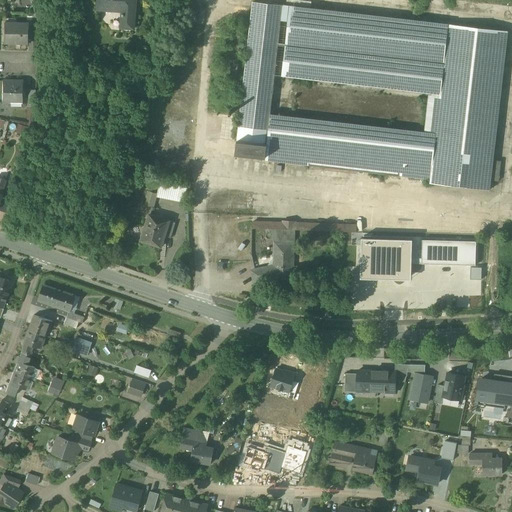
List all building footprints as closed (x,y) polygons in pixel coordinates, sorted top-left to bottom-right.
[(97,0),(97,9),(122,10),(121,27),(133,28),(135,0),(97,0)] [(509,31),(253,1),(234,155),(490,185),(509,31)] [(29,23),(4,22),(3,42),(29,43),(29,23)] [(23,81),(2,81),(2,102),(23,102),(23,81)] [(186,187),(159,182),(157,194),(157,195),(187,200),(186,187)] [(157,194),(147,191),(144,204),(154,207),(157,195),(157,194)] [(405,207),(413,208),(414,193),(398,193),(398,206),(405,206),(405,207)] [(170,221),(149,214),(141,240),(162,247),(166,231),(170,221)] [(176,223),(170,221),(166,231),(173,233),(176,223)] [(282,223),(253,222),(253,228),(269,229),(294,230),(356,232),(356,225),(296,223),(296,221),(282,221),(282,223)] [(294,230),(269,229),(274,241),(273,266),(264,268),(267,279),(274,278),(274,279),(296,280),(296,267),(291,267),(291,259),(293,259),(294,230)] [(412,239),(361,237),(360,278),(411,279),(412,263),(476,265),(476,240),(422,239),(421,258),(411,258),(412,239)] [(264,268),(251,270),(254,281),(254,282),(267,279),(264,268)] [(12,281),(0,277),(0,294),(6,297),(12,281)] [(62,292),(45,286),(41,300),(56,306),(56,307),(64,310),(66,303),(59,300),(62,292)] [(120,309),(123,300),(115,298),(113,306),(120,309)] [(84,317),(69,312),(67,318),(78,322),(82,323),(84,317)] [(53,322),(33,315),(28,330),(45,336),(47,330),(49,331),(53,322)] [(78,322),(67,318),(64,325),(76,328),(78,322)] [(118,322),(116,330),(126,333),(128,326),(118,322)] [(181,333),(169,329),(168,335),(179,339),(181,333)] [(45,336),(28,330),(21,351),(30,355),(33,346),(41,349),(45,336)] [(77,335),(72,348),(86,354),(92,341),(77,335)] [(30,355),(21,351),(13,372),(30,379),(34,367),(26,364),(30,355)] [(133,371),(147,377),(150,369),(136,363),(133,371)] [(99,367),(90,364),(87,373),(97,376),(99,367)] [(379,372),(358,371),(357,390),(378,391),(379,372)] [(30,379),(13,372),(4,393),(14,396),(17,387),(25,390),(30,379)] [(396,372),(379,372),(378,391),(395,391),(396,372)] [(447,372),(444,387),(446,387),(444,397),(460,400),(465,376),(447,372)] [(433,377),(416,373),(410,399),(427,403),(433,377)] [(53,376),(47,392),(58,396),(63,380),(53,376)] [(511,381),(479,377),(475,400),(511,405),(511,381)] [(144,386),(132,382),(129,392),(141,396),(144,386)] [(33,402),(23,397),(19,404),(29,409),(33,402)] [(10,405),(2,401),(0,403),(0,424),(7,428),(12,417),(5,413),(10,405)] [(29,409),(19,404),(16,410),(26,415),(29,409)] [(98,415),(87,412),(85,417),(96,421),(98,415)] [(85,417),(78,415),(73,428),(76,429),(93,435),(94,435),(99,422),(96,421),(85,417)] [(93,435),(76,429),(74,435),(76,436),(91,441),(93,435)] [(202,432),(184,429),(182,438),(199,441),(201,432),(202,433),(202,432)] [(389,432),(381,430),(379,442),(387,443),(389,432)] [(470,432),(462,432),(462,445),(468,445),(470,445),(470,432)] [(91,441),(76,436),(74,442),(79,444),(89,448),(91,441)] [(74,442),(58,437),(53,453),(73,459),(76,452),(79,444),(74,442)] [(199,441),(182,438),(180,448),(193,450),(191,461),(210,464),(213,448),(203,447),(204,442),(199,441)] [(254,440),(243,440),(236,461),(249,462),(249,451),(253,452),(254,440)] [(370,450),(335,442),(331,463),(345,467),(350,464),(349,462),(351,460),(352,461),(352,458),(355,458),(353,469),(372,473),(376,457),(369,455),(370,450)] [(462,445),(457,445),(457,453),(468,454),(468,445),(462,445)] [(253,452),(249,451),(249,462),(262,463),(261,473),(280,475),(281,459),(271,458),(271,453),(253,452)] [(492,455),(470,455),(470,465),(483,465),(483,475),(502,475),(502,459),(492,459),(492,455)] [(432,462),(410,457),(408,468),(421,471),(419,481),(437,485),(440,469),(431,466),(432,462)] [(20,480),(3,474),(0,479),(0,482),(4,485),(6,482),(11,486),(12,484),(17,486),(20,480)] [(40,478),(27,474),(25,482),(37,486),(40,478)] [(11,486),(6,482),(4,485),(0,490),(0,499),(12,507),(22,493),(16,489),(17,486),(12,484),(11,486)] [(143,493),(117,485),(110,508),(123,511),(124,505),(139,509),(143,493)] [(159,494),(150,492),(145,509),(154,511),(159,494)] [(183,511),(187,500),(167,494),(163,507),(166,508),(164,511),(183,511)] [(205,511),(208,505),(187,500),(183,511),(205,511)]
